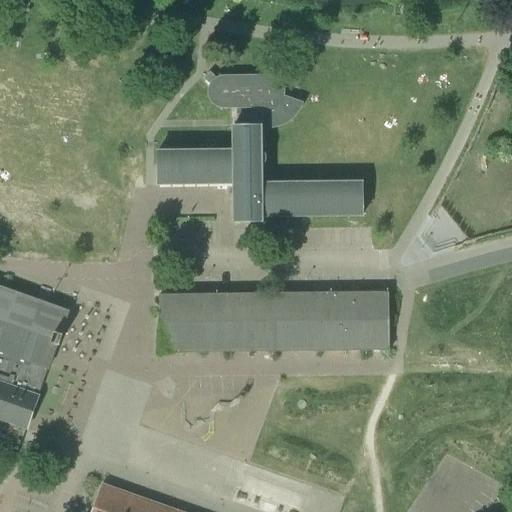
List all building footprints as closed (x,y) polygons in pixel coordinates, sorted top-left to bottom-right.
[(265,154),(262,151),(262,129),(274,129),(279,127),(285,125),(291,121),(296,116),(300,110),(303,102),(284,97),(285,91),(284,86),(281,82),(278,78),(272,76),(267,76),(221,76),(217,77),(210,72),(204,79),(210,84),(208,93),(209,99),(212,104),(218,108),(224,109),(236,109),(236,126),(231,126),(231,149),(156,151),(156,187),(232,185),(232,224),(263,224),(263,218),(363,218),(363,181),(263,182),(262,167),(265,163),(266,160),(266,157),(265,154)] [(0,421),(28,431),(45,383),(53,359),(60,342),(64,330),(70,312),(0,286),(0,421)] [(389,351),(389,342),(388,301),(388,292),(159,295),(160,353),(389,351)] [(239,497),(282,511),(296,511),(304,491),(248,471),(239,497)] [(183,511),(102,483),(91,511),(183,511)]
